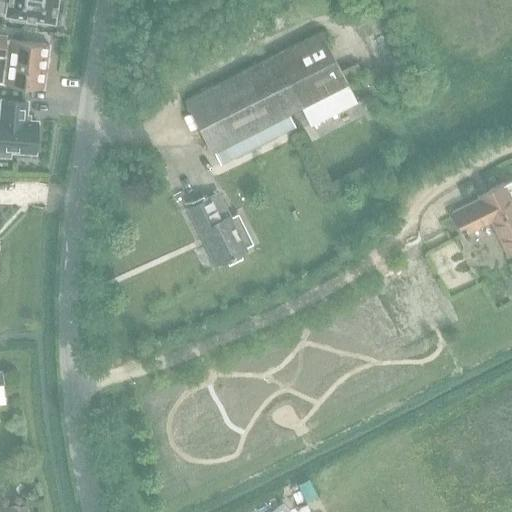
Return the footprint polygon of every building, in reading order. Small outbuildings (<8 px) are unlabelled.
[(0,0),(0,9),(5,10),(5,12),(5,14),(7,14),(7,13),(9,14),(9,18),(34,21),(35,17),(51,20),(53,20),(53,18),(55,4),(56,4),(56,1),(55,1),(55,0),(0,0)] [(310,123),(355,101),(346,83),(363,74),(357,61),(339,69),(319,28),(274,51),(301,106),(310,123)] [(0,53),(2,54),(4,44),(7,45),(3,82),(42,87),(48,43),(4,38),(5,34),(0,33),(0,53)] [(301,106),(274,51),(229,74),(184,96),(211,150),(230,141),(237,154),(294,126),(287,112),(301,106)] [(9,149),(34,151),(36,121),(22,120),(22,114),(24,114),(25,101),(1,99),(0,111),(0,155),(9,156),(9,149)] [(506,256),(511,253),(511,204),(502,184),(476,197),(478,200),(451,213),(463,236),(489,222),(506,256)] [(216,262),(245,248),(217,193),(189,207),(216,262)] [(26,511),(26,502),(0,504),(0,511),(26,511)]
